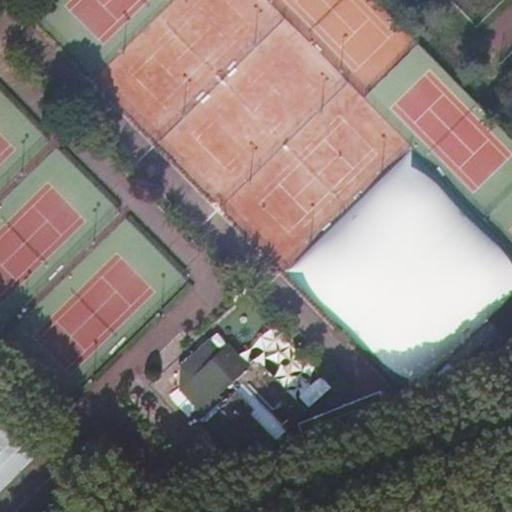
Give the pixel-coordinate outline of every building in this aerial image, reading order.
[(294,280),(300,273),(414,390),(511,294),(511,253),(409,148),(307,248),(274,214),(251,237),(294,280)] [(181,394),(206,419),(203,422),(215,434),(236,456),(247,446),(258,458),(281,435),(258,413),(267,403),(291,426),(309,407),(260,357),(251,367),(230,346),(222,353),(210,342),(182,369),(181,394)] [(384,391),(306,417),(300,429),(304,441),(334,431),(338,445),(363,435),(359,423),(381,415),(385,427),(395,424),(384,391)] [(0,494),(46,452),(0,401),(0,494)] [(281,435),(291,426),(267,403),(258,413),(281,435)] [(247,446),(236,456),(248,468),(258,458),(247,446)]
